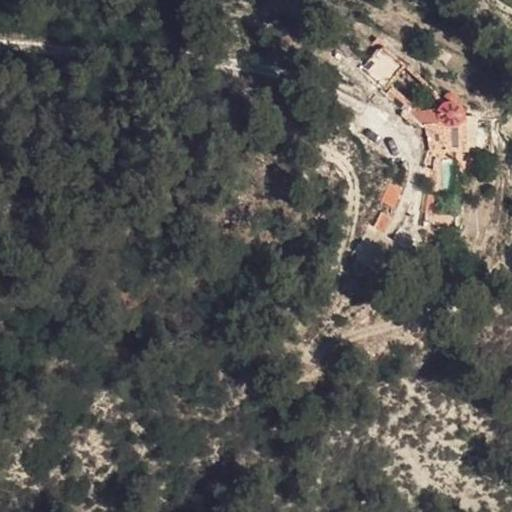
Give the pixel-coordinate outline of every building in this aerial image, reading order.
[(401,49),(396,55),(402,60),(405,61),(409,57),(401,49)] [(364,67),(380,81),(394,65),(378,51),(364,67)] [(402,60),(384,80),(404,99),(402,100),(406,104),(431,77),(409,57),(405,61),(402,60)] [(469,113),(469,114),(467,115),(466,116),(465,116),(463,118),(463,119),(462,122),(444,128),(413,99),(408,105),(426,122),(426,123),(447,142),(449,164),(488,164),(488,146),(499,146),(500,129),(489,130),(489,128),(489,126),(488,123),(487,121),(487,120),(485,118),(484,116),(483,116),(482,115),(481,115),(482,113),(482,112),(482,110),(482,108),(481,107),(481,106),(480,105),(478,105),(476,104),(475,104),(473,105),(472,106),(471,107),(470,108),(469,110),(469,111),(469,113)] [(499,146),(488,146),(488,164),(499,164),(499,146)] [(380,204),(395,209),(402,186),(386,182),(380,204)] [(405,195),(396,213),(410,220),(418,202),(405,195)] [(373,229),(388,233),(392,217),(378,212),(373,229)] [(406,229),(396,223),(386,240),(389,242),(373,270),(392,281),(409,281),(427,252),(412,242),(407,252),(397,247),(406,229)]
